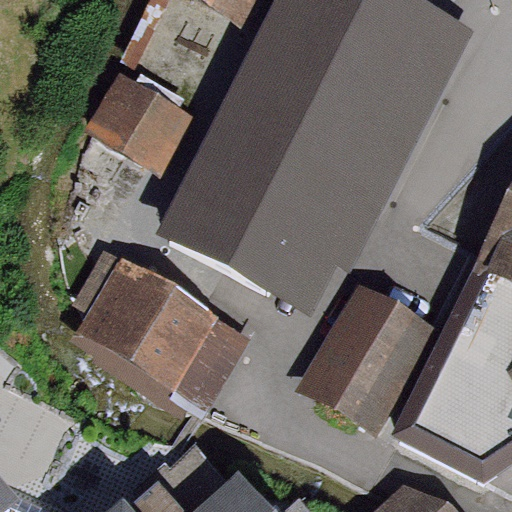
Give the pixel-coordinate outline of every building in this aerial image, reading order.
[(415,0),(277,0),(156,231),(308,311),(334,263),(346,269),(472,30),(415,0)] [(201,0),(249,28),(265,0),(201,0)] [(88,129),(167,180),(202,125),(123,74),(88,129)] [(511,196),(394,437),(483,486),(511,465),(511,381),(510,378),(511,376),(511,196)] [(202,414),(249,338),(105,250),(73,302),(91,314),(71,346),(176,410),(181,401),(202,414)] [(433,328),(359,286),(299,391),(373,433),(433,328)] [(311,511),(298,497),(281,511),(272,511),(237,473),(224,485),(196,454),(176,473),(166,468),(153,480),(160,488),(135,511),(128,503),(118,511),(311,511)] [(0,511),(8,511),(25,497),(0,467),(0,511)] [(377,511),(442,511),(404,483),(377,511)]
